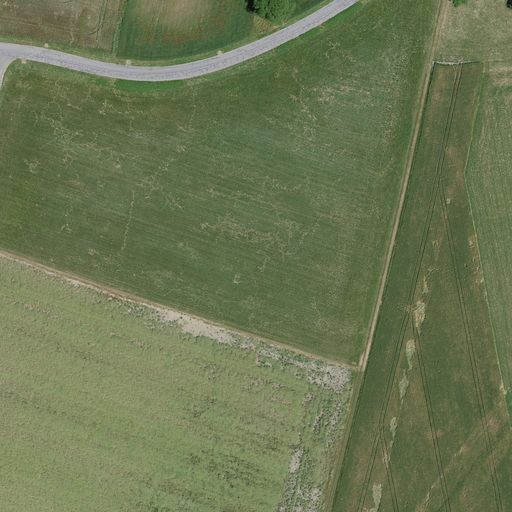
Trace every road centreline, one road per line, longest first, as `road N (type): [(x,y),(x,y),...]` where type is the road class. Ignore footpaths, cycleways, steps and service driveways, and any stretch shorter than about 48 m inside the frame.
road 1 (track): [(431,0),(316,511)]
road 2 (unclassified): [(349,0),(273,42),(189,72),(130,74),(6,49)]
